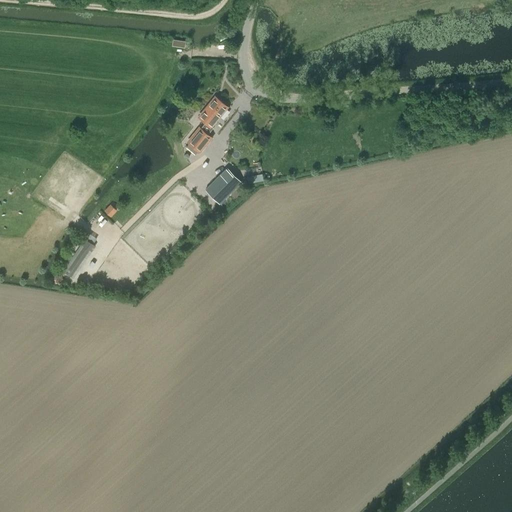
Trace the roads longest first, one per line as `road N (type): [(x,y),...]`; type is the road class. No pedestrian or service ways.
road 1 (unclassified): [(511,81),(275,98),(244,69),(252,0)]
road 2 (track): [(226,0),(203,15),(0,0)]
